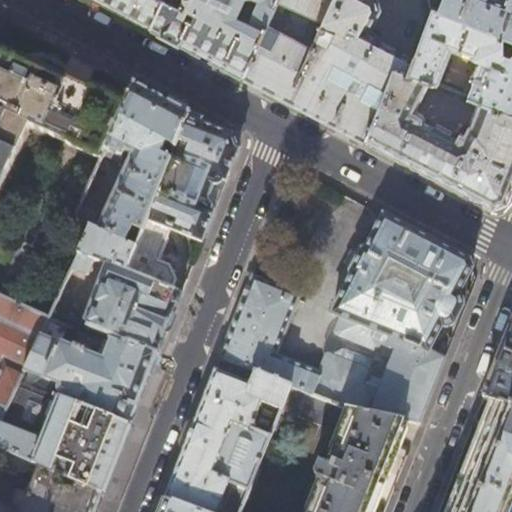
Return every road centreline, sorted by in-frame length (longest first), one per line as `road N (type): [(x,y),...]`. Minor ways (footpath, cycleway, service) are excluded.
road 1 (residential): [(277,129),(126,511)]
road 2 (residential): [(411,511),(511,255)]
road 3 (tertiary): [(277,129),(36,0)]
road 4 (tertiary): [(511,249),(277,129)]
